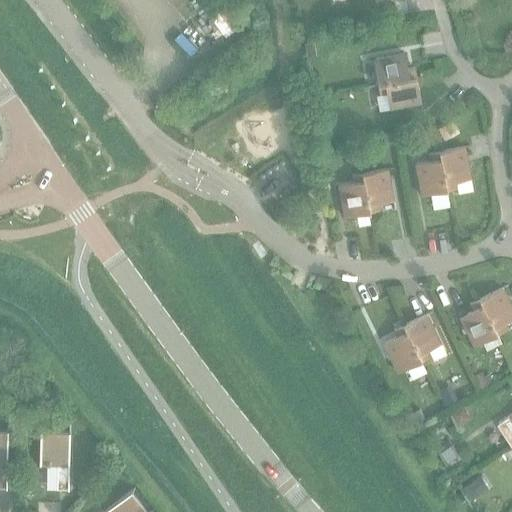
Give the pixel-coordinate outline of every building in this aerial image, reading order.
[(377,84),(416,77),(414,67),(407,68),(404,53),(372,59),(377,84)] [(416,77),(377,84),(379,95),(386,94),(388,108),(420,103),(416,77)] [(439,151),(446,190),(456,188),(455,181),(470,178),(464,146),(439,151)] [(355,150),(344,152),(345,160),(357,158),(355,150)] [(421,195),(446,190),(439,151),(428,153),(430,160),(415,163),(421,195)] [(362,173),(369,212),(379,210),(378,203),(393,200),(387,168),(362,173)] [(343,216),(369,212),(362,173),(351,175),(353,182),(337,185),(343,216)] [(479,299),(496,334),(506,330),(502,323),(511,318),(511,308),(502,287),(479,299)] [(473,346),(496,334),(479,299),(469,304),(472,310),(459,317),(473,346)] [(403,325),(420,361),(430,356),(427,350),(440,343),(426,314),(403,325)] [(397,372),(420,361),(403,325),(394,330),(397,336),(383,343),(397,372)] [(56,489),(68,489),(69,431),(39,431),(39,465),(56,465),(56,489)] [(146,511),(129,491),(103,511),(146,511)]
